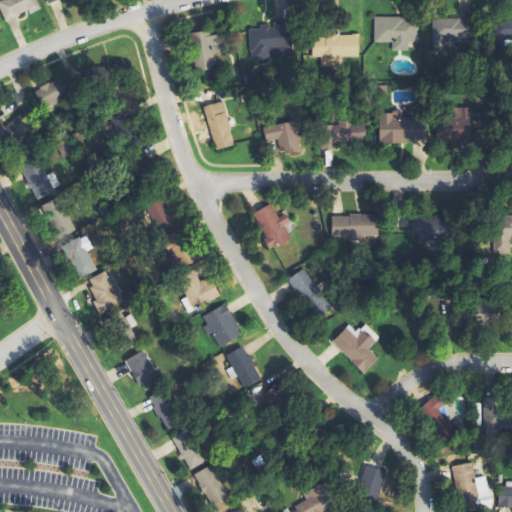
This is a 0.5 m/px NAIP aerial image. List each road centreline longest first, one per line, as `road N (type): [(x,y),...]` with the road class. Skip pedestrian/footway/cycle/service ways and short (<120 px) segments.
road 1 (residential): [(140,13),(178,143),(210,214),(298,353),(407,456),(421,511)]
road 2 (residential): [(511,179),(193,181)]
road 3 (tertiary): [(57,313),(171,511)]
road 4 (residential): [(186,0),(85,30),(0,68)]
road 5 (residential): [(367,418),(427,372),(511,362)]
road 6 (tertiary): [(0,204),(57,313)]
